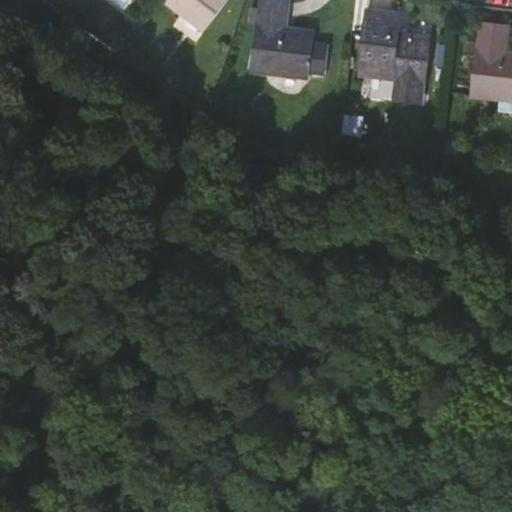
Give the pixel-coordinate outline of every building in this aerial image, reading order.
[(172,0),(206,27),(226,0),(172,0)] [(289,0),(288,0),(262,0),(254,69),(308,75),(309,71),(326,72),(329,44),(312,42),(313,30),(287,27),(289,0)] [(402,13),(369,9),(361,73),(398,77),(397,91),(426,95),(431,35),(401,31),(402,13)] [(510,25),(483,22),(475,94),(500,97),(499,111),(511,112),(511,52),(507,52),(510,25)] [(115,343),(129,314),(116,308),(104,331),(102,336),(115,343)]
